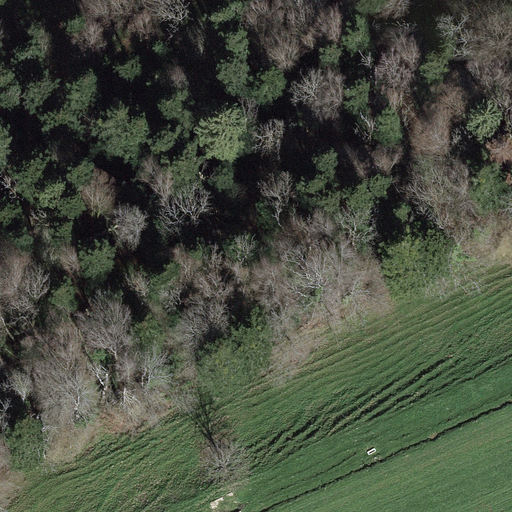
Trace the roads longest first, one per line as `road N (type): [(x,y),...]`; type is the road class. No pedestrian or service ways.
road 1 (track): [(511,64),(219,217),(108,291)]
road 2 (track): [(0,52),(116,0)]
